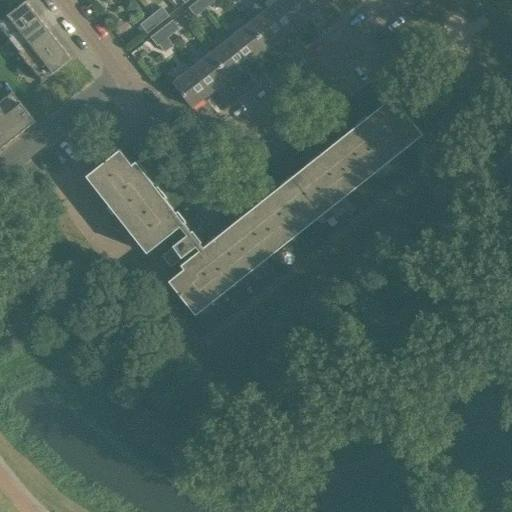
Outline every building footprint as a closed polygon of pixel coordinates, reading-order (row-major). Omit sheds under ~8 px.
[(200,0),(198,0),(189,7),(196,16),(206,8),(200,0)] [(280,0),(268,9),(287,33),(306,19),(291,0),(280,0)] [(291,0),(306,19),(325,4),(321,0),(291,0)] [(38,16),(26,1),(0,22),(0,28),(8,39),(38,16)] [(151,16),(158,24),(169,16),(162,7),(151,16)] [(268,48),(287,33),(268,9),(249,24),(268,48)] [(19,54),(49,30),(38,16),(8,39),(19,54)] [(141,24),(148,33),(158,24),(151,16),(141,24)] [(179,29),(172,21),(162,29),(168,38),(179,29)] [(230,39),(249,63),(268,48),(249,24),(230,39)] [(168,38),(162,29),(151,37),(158,46),(159,45),(165,53),(174,46),(168,38)] [(31,68),(61,45),(49,30),(19,54),(31,68)] [(230,78),(249,63),(230,39),(211,54),(230,78)] [(31,68),(42,83),(72,59),(61,45),(31,68)] [(193,68),(211,92),(230,78),(211,54),(193,68)] [(192,108),(211,92),(193,68),(173,84),(192,108)] [(12,92),(0,101),(0,105),(21,133),(36,122),(12,92)] [(396,103),(222,241),(171,282),(197,314),(422,135),(396,103)] [(0,105),(0,135),(7,145),(21,133),(0,105)] [(132,167),(120,152),(88,177),(148,253),(180,227),(132,167)] [(370,186),(376,194),(382,189),(376,181),(370,186)] [(319,225),(325,233),(332,229),(326,220),(319,225)] [(193,232),(175,246),(162,256),(171,267),(183,258),(202,242),(193,232)]
